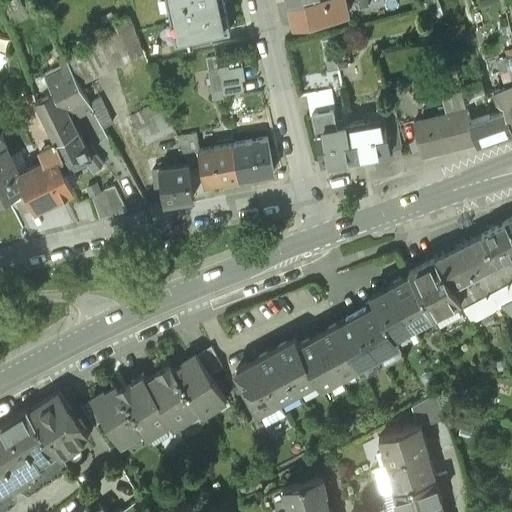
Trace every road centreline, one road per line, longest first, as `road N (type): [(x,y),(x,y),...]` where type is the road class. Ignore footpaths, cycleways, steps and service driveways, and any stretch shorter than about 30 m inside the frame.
road 1 (secondary): [(318,243),(171,297),(0,382)]
road 2 (residential): [(307,196),(0,264)]
road 3 (secondary): [(511,171),(318,243)]
road 4 (residential): [(307,196),(260,0)]
